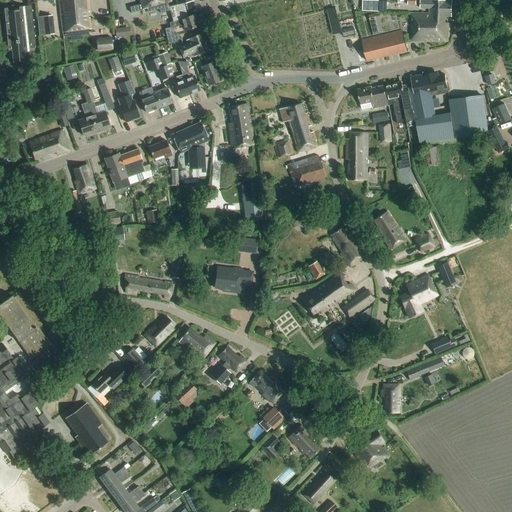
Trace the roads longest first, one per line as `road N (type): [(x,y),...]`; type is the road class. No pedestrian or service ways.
road 1 (residential): [(354,391),(376,335),(381,279),(340,190),(328,124)]
road 2 (residential): [(0,182),(248,87)]
road 3 (residential): [(354,391),(174,311),(113,300)]
road 4 (track): [(459,511),(354,391)]
road 5 (track): [(381,279),(511,227)]
road 6 (residential): [(280,504),(321,459),(354,391)]
